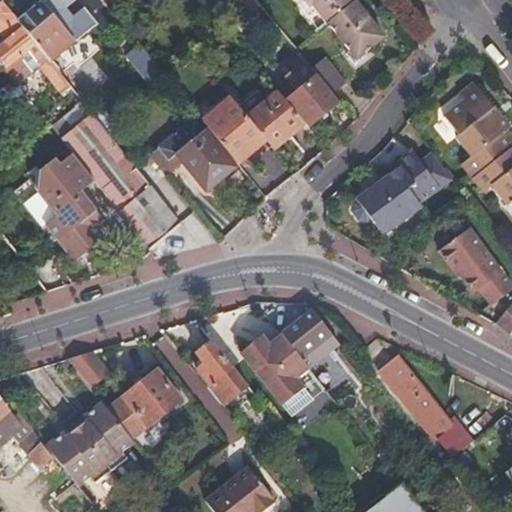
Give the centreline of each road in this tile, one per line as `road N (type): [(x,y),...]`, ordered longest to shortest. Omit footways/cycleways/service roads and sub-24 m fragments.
road 1 (residential): [(474,4),(295,215),(283,270)]
road 2 (tertiary): [(0,343),(178,288),(283,270)]
road 3 (tertiary): [(283,270),(340,283),(511,373)]
